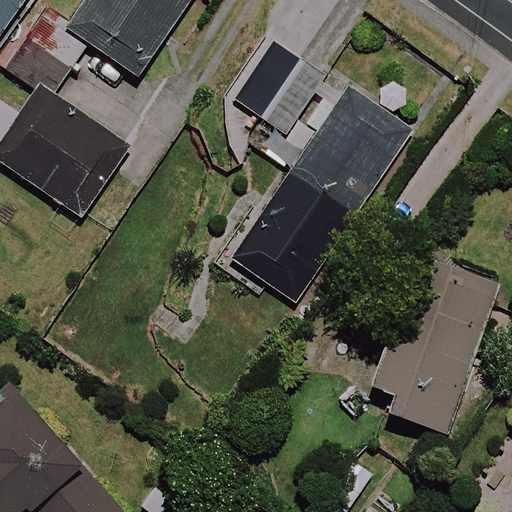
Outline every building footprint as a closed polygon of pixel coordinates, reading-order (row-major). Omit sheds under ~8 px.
[(75,0),(59,23),(46,13),(4,72),(37,95),(0,147),(0,167),(76,221),(123,154),(48,101),(84,49),(133,84),(192,0),(75,0)] [(321,77),(267,42),(228,102),(283,137),(321,77)] [(409,138),(344,93),(264,211),(251,202),(225,240),(237,248),(227,263),(293,308),(409,138)] [(500,289),(424,258),(369,393),(394,403),(388,418),(439,439),(500,289)] [(110,511),(7,395),(0,400),(0,511),(20,511),(22,511),(23,511),(110,511)] [(511,511),(511,414),(502,428),(511,434),(511,511)]
